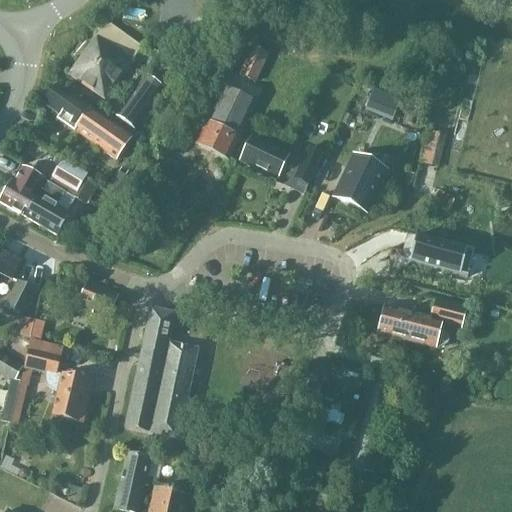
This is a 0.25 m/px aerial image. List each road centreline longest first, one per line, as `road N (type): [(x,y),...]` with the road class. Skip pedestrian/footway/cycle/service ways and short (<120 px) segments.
road 1 (residential): [(155,292),(325,332),(344,278),(330,255),(226,236),(181,269)]
road 2 (residential): [(96,511),(143,291)]
road 3 (residential): [(0,223),(143,291)]
